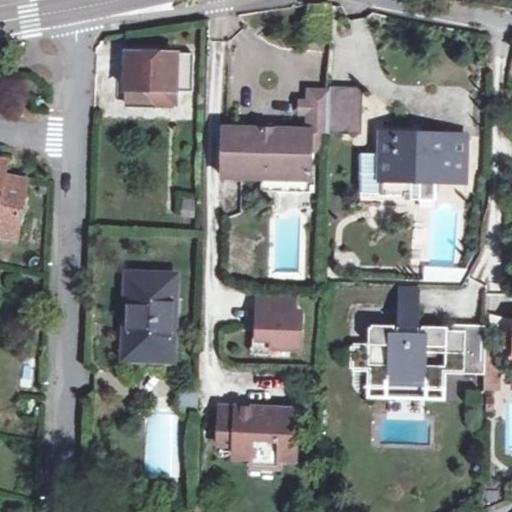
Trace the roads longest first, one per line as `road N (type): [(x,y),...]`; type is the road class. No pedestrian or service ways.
road 1 (unknown): [(211,0),(206,360),(215,377),(270,381)]
road 2 (unclassified): [(58,511),(76,141)]
road 3 (unknown): [(492,23),(484,301)]
road 4 (unclassified): [(76,141),(79,12)]
road 5 (residential): [(390,0),(511,27)]
